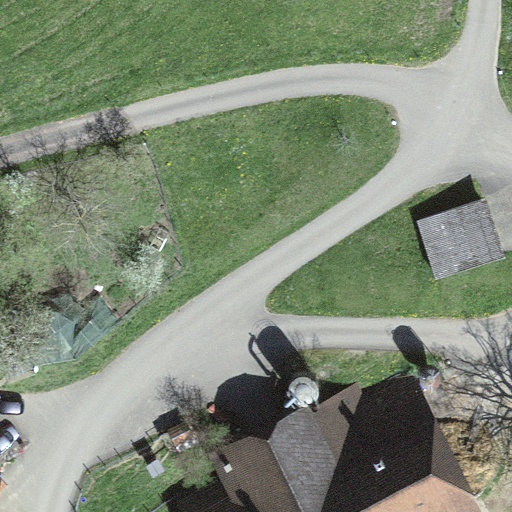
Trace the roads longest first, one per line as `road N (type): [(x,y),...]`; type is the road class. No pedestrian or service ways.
road 1 (unclassified): [(51,511),(74,436),(99,400),(249,279),(392,183),(458,102)]
road 2 (unclassified): [(458,102),(375,80),(274,85),(0,153)]
